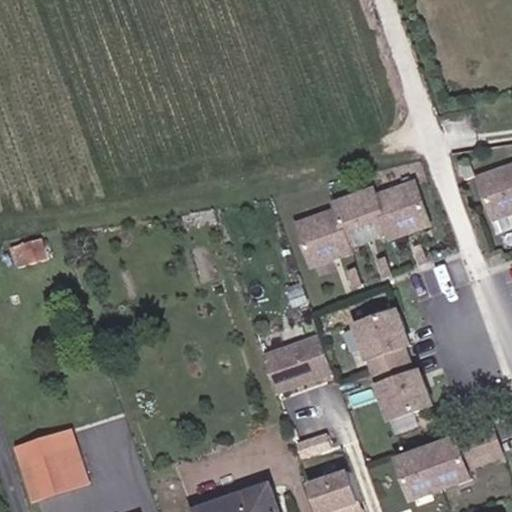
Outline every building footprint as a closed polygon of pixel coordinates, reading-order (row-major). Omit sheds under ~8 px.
[(511,161),(472,174),(485,217),(511,207),(511,161)] [(332,210),(292,224),(307,266),(348,251),(346,246),(382,232),(384,237),(424,222),(409,182),(369,196),(366,189),(330,202),(332,210)] [(49,220),(30,223),(34,246),(53,242),(49,220)] [(423,260),(418,246),(411,248),(417,262),(423,260)] [(388,273),(382,259),(375,262),(380,276),(388,273)] [(358,284),(352,270),(345,273),(350,287),(358,284)] [(401,329),(395,310),(356,324),(391,421),(429,407),(423,389),(416,391),(413,382),(419,380),(417,373),(410,375),(400,347),(407,345),(404,338),(398,340),(395,331),(401,329)] [(319,332),(264,352),(278,390),(333,370),(319,332)] [(489,423),(395,457),(410,498),(469,476),(465,465),(500,452),(489,423)] [(39,502),(99,483),(81,426),(21,445),(39,502)] [(335,432),(304,442),(308,454),(339,445),(335,432)] [(324,511),(361,511),(352,472),(317,480),(324,511)] [(277,511),(270,488),(196,511),(277,511)]
